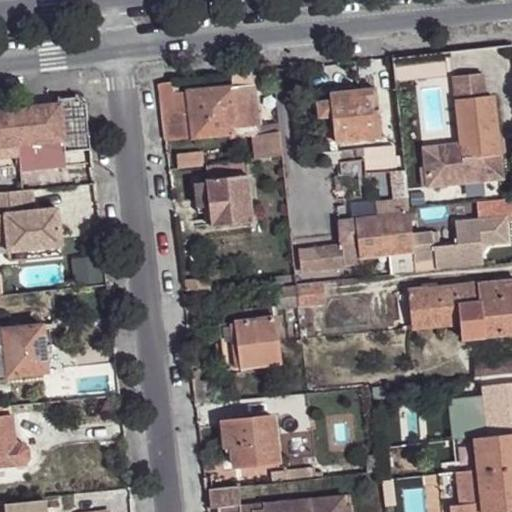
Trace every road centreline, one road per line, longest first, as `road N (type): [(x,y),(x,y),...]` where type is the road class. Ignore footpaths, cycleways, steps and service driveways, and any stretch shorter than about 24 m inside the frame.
road 1 (residential): [(114,44),(173,511)]
road 2 (secondary): [(114,44),(511,8)]
